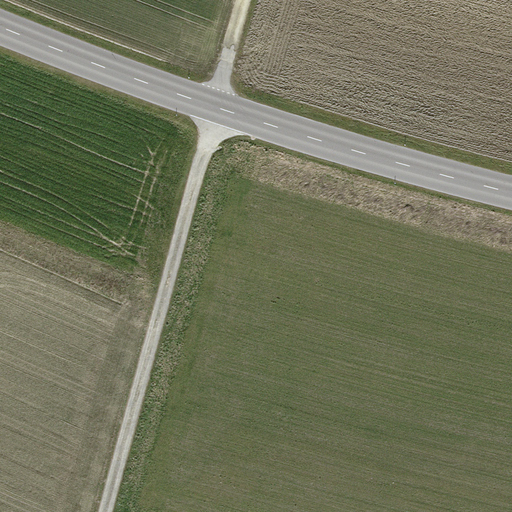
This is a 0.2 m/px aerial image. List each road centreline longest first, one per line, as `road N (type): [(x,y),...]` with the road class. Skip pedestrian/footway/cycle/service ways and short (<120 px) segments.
road 1 (tertiary): [(0,25),(218,114),(511,198)]
road 2 (track): [(250,0),(112,511)]
